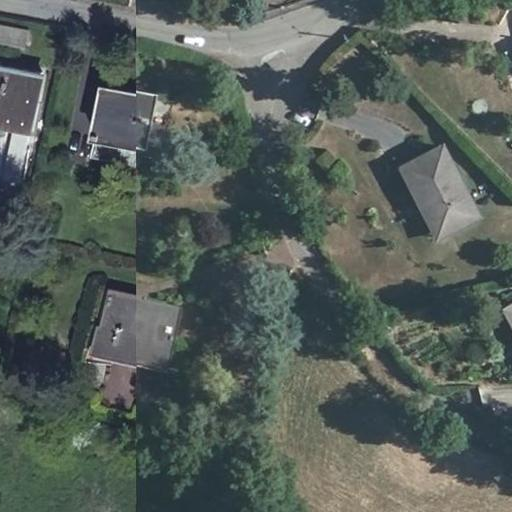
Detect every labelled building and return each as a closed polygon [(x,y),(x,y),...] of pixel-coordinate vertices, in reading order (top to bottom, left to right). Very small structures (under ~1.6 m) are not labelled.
[(0,65),(0,116),(31,123),(40,74),(0,65)] [(106,84),(97,136),(121,141),(123,133),(144,138),(152,94),(106,84)] [(0,121),(30,127),(31,123),(0,116),(0,121)] [(121,141),(143,145),(144,138),(123,133),(121,141)] [(121,141),(97,136),(93,154),(139,164),(143,145),(121,141)] [(441,145),(399,167),(418,202),(428,197),(447,235),(478,218),(441,145)] [(459,170),(482,216),(493,210),(470,165),(459,170)] [(428,197),(418,202),(438,240),(447,235),(428,197)] [(167,360),(179,308),(142,300),(141,306),(126,302),(128,294),(111,290),(100,334),(97,350),(112,353),(145,360),(146,354),(167,360)] [(141,306),(142,300),(142,298),(128,294),(126,302),(141,306)] [(100,334),(87,331),(82,355),(109,361),(112,353),(97,350),(100,334)] [(418,365),(448,355),(442,340),(413,351),(418,365)] [(165,365),(167,360),(146,354),(145,360),(165,365)] [(111,388),(135,387),(134,366),(110,367),(111,388)]
